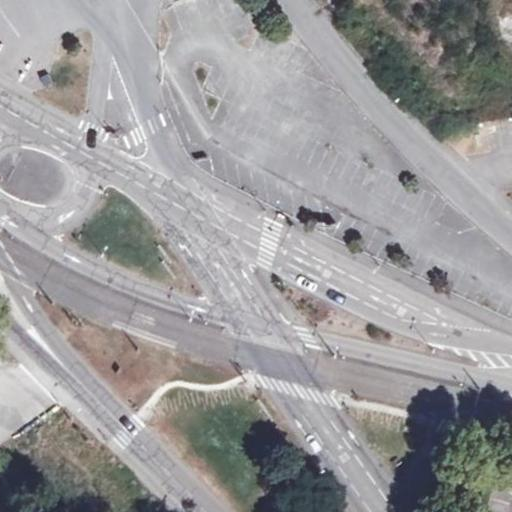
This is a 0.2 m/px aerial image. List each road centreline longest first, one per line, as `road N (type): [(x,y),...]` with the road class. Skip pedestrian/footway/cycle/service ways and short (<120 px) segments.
road 1 (tertiary): [(511,348),(294,255),(176,193)]
road 2 (residential): [(511,231),(426,158),(292,0)]
road 3 (tertiary): [(252,324),(511,383)]
road 4 (tertiary): [(21,219),(104,275),(252,324)]
road 5 (secondary): [(385,511),(307,390),(252,324)]
road 6 (secondary): [(74,375),(205,511)]
road 7 (tertiary): [(411,511),(410,485),(439,437),(511,402)]
road 8 (secondary): [(252,324),(176,193)]
